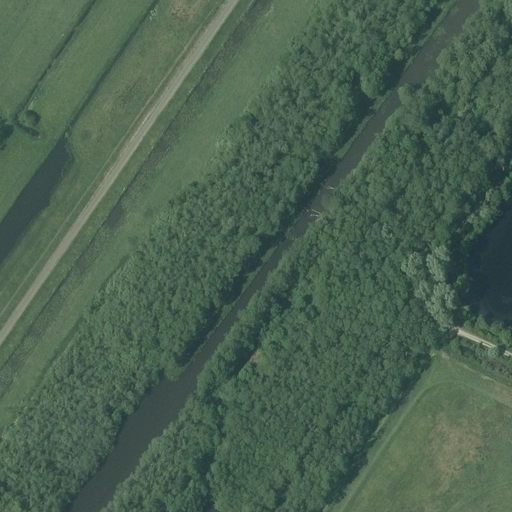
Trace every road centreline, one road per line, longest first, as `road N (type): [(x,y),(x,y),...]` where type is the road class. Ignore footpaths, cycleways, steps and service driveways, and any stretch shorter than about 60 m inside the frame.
road 1 (unknown): [(0,314),(216,0)]
road 2 (track): [(342,511),(432,378),(453,330)]
road 3 (track): [(453,330),(444,256),(511,152)]
